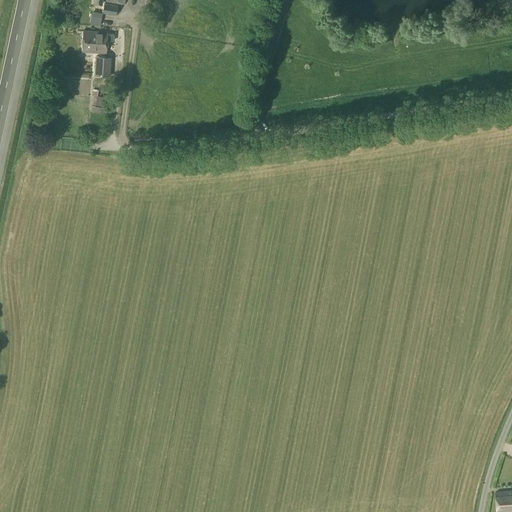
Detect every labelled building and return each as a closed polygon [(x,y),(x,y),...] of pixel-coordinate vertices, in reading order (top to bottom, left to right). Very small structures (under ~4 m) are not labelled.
[(102,14),(116,17),(118,6),(104,3),(102,14)] [(104,26),(105,15),(96,14),(95,25),(104,26)] [(81,52),(106,54),(107,41),(113,42),(114,35),(107,35),(107,32),(83,31),(82,34),(81,52)] [(94,76),(109,77),(111,57),(95,57),(94,76)] [(90,110),(94,111),(93,112),(106,113),(108,98),(97,96),(98,91),(93,90),(93,95),(90,110)] [(511,511),(511,490),(496,492),(497,511),(511,511)]
